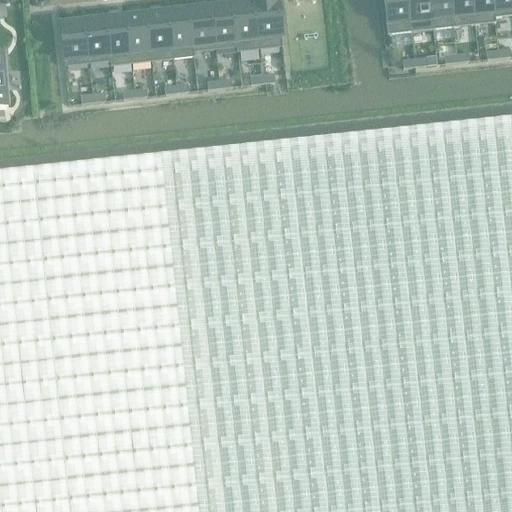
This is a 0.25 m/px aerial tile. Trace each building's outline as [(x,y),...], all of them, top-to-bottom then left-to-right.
[(382,0),(387,37),(412,34),(407,0),(382,0)] [(428,0),(407,0),(412,34),(433,32),(428,0)] [(450,0),(428,0),(433,32),(454,30),(450,0)] [(471,0),(450,0),(454,30),(474,27),(471,0)] [(492,0),(471,0),(474,27),(495,25),(492,0)] [(511,0),(492,0),(495,25),(496,25),(495,15),(511,13),(511,0)] [(253,5),(252,5),(257,52),(282,50),(276,2),(272,3),(272,2),(253,4),(253,5)] [(252,5),(231,7),(236,55),(257,52),(252,5)] [(231,7),(210,10),(215,52),(235,50),(235,55),(236,55),(231,7)] [(210,10),(189,12),(193,55),(215,52),(210,10)] [(189,12),(167,14),(172,57),(193,55),(189,12)] [(167,14),(146,17),(151,59),(172,57),(167,14)] [(146,17),(125,19),(130,62),(151,59),(146,17)] [(125,19),(104,22),(109,64),(130,62),(125,19)] [(104,22),(83,24),(88,67),(109,64),(104,22)] [(64,69),(88,67),(83,24),(59,27),(64,69)] [(509,52),(497,53),(498,61),(510,60),(509,52)] [(486,63),(498,61),(497,53),(485,54),(486,63)] [(467,56),(455,57),(456,66),(468,64),(467,56)] [(444,67),(456,66),(455,57),(443,59),(444,67)] [(435,58),(425,59),(426,60),(427,69),(436,67),(435,58)] [(426,60),(414,62),(415,70),(427,69),(426,60)] [(414,62),(402,63),(403,71),(415,70),(414,62)] [(273,77),(261,78),(262,82),(262,87),(274,85),(273,77)] [(250,88),(262,87),(262,82),(261,78),(249,80),(250,88)] [(230,82),(218,83),(219,91),(231,90),(230,82)] [(207,93),(219,91),(218,83),(206,84),(207,93)] [(187,87),(175,88),(176,96),(188,95),(187,87)] [(164,98),(176,96),(175,88),(164,89),(164,98)] [(145,91),(134,93),(134,101),(146,100),(145,91)] [(123,102),(134,101),(134,93),(122,94),(123,102)] [(104,96),(92,97),(93,106),(105,104),(104,96)] [(81,107),(93,106),(92,97),(80,99),(81,107)] [(511,511),(511,120),(0,175),(0,511),(511,511)]
